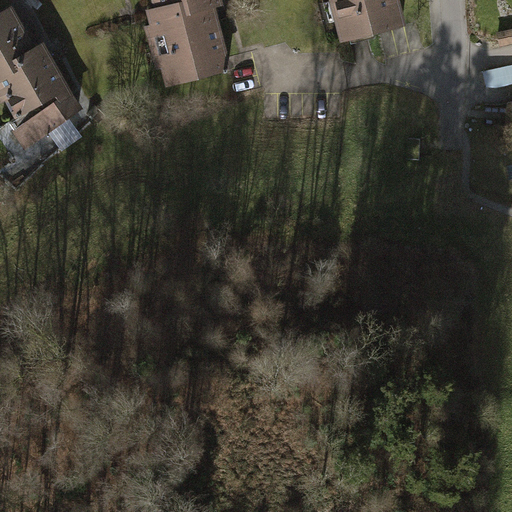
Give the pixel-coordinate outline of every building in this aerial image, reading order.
[(225,2),(224,0),(145,0),(150,18),(142,20),(159,87),(232,68),(229,53),(216,5),(225,2)] [(334,0),(345,40),(403,25),(396,0),(334,0)] [(0,94),(14,118),(69,83),(49,49),(41,53),(13,6),(0,13),(0,94)] [(511,33),(495,38),(498,50),(511,46),(511,33)] [(85,110),(69,83),(14,118),(29,143),(85,110)] [(504,114),(483,114),(483,129),(504,128),(504,114)]
